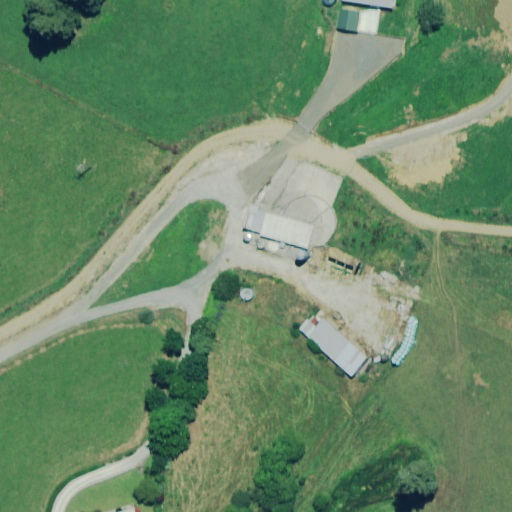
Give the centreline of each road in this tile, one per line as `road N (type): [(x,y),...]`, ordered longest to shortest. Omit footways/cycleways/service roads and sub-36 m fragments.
road 1 (unknown): [(0,365),(85,307),(185,195),(199,190)]
road 2 (unknown): [(511,75),(467,109),(350,144)]
